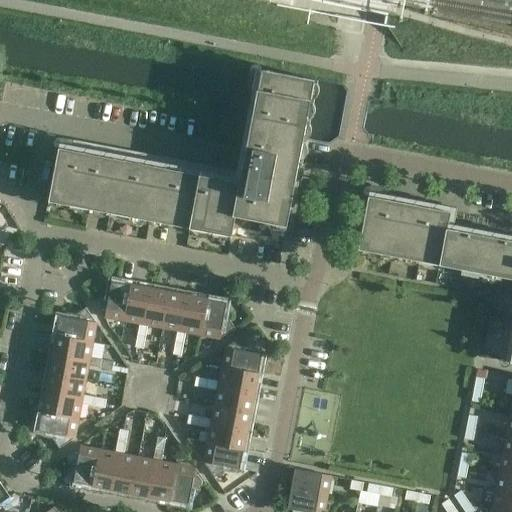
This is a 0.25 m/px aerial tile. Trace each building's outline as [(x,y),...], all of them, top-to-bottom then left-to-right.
[(287,226),(303,139),(314,80),(261,70),(240,183),(59,149),(49,202),(231,236),(235,216),(287,226)] [(358,250),(391,256),(511,278),(511,351),(510,362),(511,362),(511,241),(447,229),(450,212),(368,197),(358,250)] [(124,321),(131,285),(111,281),(109,296),(104,296),(94,302),(105,318),(124,321)] [(150,289),(131,285),(124,321),(139,324),(137,335),(145,337),(148,326),(143,325),(150,289)] [(169,292),(150,289),(143,325),(148,326),(162,328),(169,292)] [(162,328),(177,331),(174,343),(183,344),(185,333),(181,332),(188,296),(169,292),(162,328)] [(207,299),(188,296),(181,332),(185,333),(200,335),(207,299)] [(220,339),(234,330),(235,329),(228,319),(224,318),(226,303),(207,299),(200,335),(220,339)] [(56,336),(92,343),(96,323),(86,308),(76,315),(75,319),(60,317),(56,336)] [(145,337),(137,335),(134,347),(143,349),(145,337)] [(92,343),(56,336),(53,355),(89,362),(90,357),(92,343)] [(222,367),(258,374),(262,355),(247,352),(248,347),(241,337),(225,348),(222,367)] [(183,344),(174,343),(172,355),(181,356),(183,344)] [(85,381),(88,366),(100,368),(101,360),(90,357),(89,362),(53,355),(49,374),(85,381)] [(101,360),(100,368),(112,371),(113,362),(101,360)] [(222,367),(219,382),(207,380),(206,388),(217,391),(218,386),(254,393),(258,374),(222,367)] [(85,381),(49,374),(46,393),(82,400),(83,395),(85,381)] [(206,388),(207,380),(195,377),(194,386),(206,388)] [(473,389),(482,391),(484,379),(475,377),(473,389)] [(251,412),(254,393),(218,386),(217,391),(214,405),(251,412)] [(482,391),(473,389),(471,402),(480,403),(482,391)] [(78,419),(81,404),(93,406),(94,397),(83,395),(82,400),(46,393),(42,412),(78,419)] [(94,397),(93,406),(105,408),(106,400),(94,397)] [(214,405),(212,419),(200,417),(198,426),(210,428),(211,424),(247,431),(251,412),(214,405)] [(78,419),(42,412),(38,431),(53,434),(52,439),(59,449),(75,438),(78,419)] [(198,426),(200,417),(188,415),(186,424),(198,426)] [(466,427),(475,429),(477,417),(468,415),(466,427)] [(243,450),(247,431),(211,424),(210,428),(207,443),(243,450)] [(475,429),(466,427),(464,439),(473,441),(475,429)] [(117,442),(126,443),(128,431),(119,430),(117,442)] [(511,435),(506,435),(502,454),(511,455),(511,435)] [(154,449),(163,450),(166,439),(157,437),(154,449)] [(112,490),(131,494),(138,458),(123,455),(126,443),(117,442),(115,453),(119,454),(112,490)] [(243,450),(207,443),(203,463),(214,478),(224,471),(224,467),(239,470),(243,450)] [(93,486),(100,450),(80,447),(65,457),(72,467),(76,468),(74,483),(93,486)] [(176,465),(161,462),(163,450),(154,449),(152,460),(157,461),(150,497),(169,501),(176,465)] [(93,486),(112,490),(119,454),(115,453),(100,450),(93,486)] [(459,465),(468,467),(470,454),(461,453),(459,465)] [(511,455),(502,454),(499,472),(511,474),(511,455)] [(131,494),(150,497),(157,461),(152,460),(138,458),(131,494)] [(205,484),(195,469),(176,465),(169,501),(188,505),(191,490),(196,490),(205,484)] [(468,467),(459,465),(457,477),(465,479),(468,467)] [(331,477),(294,470),(291,489),(327,496),(331,477)] [(511,494),(511,474),(499,472),(495,491),(511,494)] [(363,483),(351,480),(349,489),(361,492),(363,483)] [(0,483),(0,504),(10,497),(0,483)] [(378,495),(380,486),(368,484),(366,492),(378,495)] [(380,486),(378,495),(391,497),(392,488),(380,486)] [(323,511),(327,496),(291,489),(287,509),(302,511),(301,511),(323,511)] [(416,502),(418,493),(406,491),(404,500),(416,502)] [(460,506),(467,501),(461,491),(453,496),(460,506)] [(511,511),(511,494),(495,491),(492,511),(495,511),(511,511)] [(418,493),(416,502),(428,504),(430,496),(418,493)] [(445,511),(451,511),(455,509),(448,499),(441,504),(445,511)] [(467,501),(460,506),(464,511),(472,511),(474,511),(467,501)]
